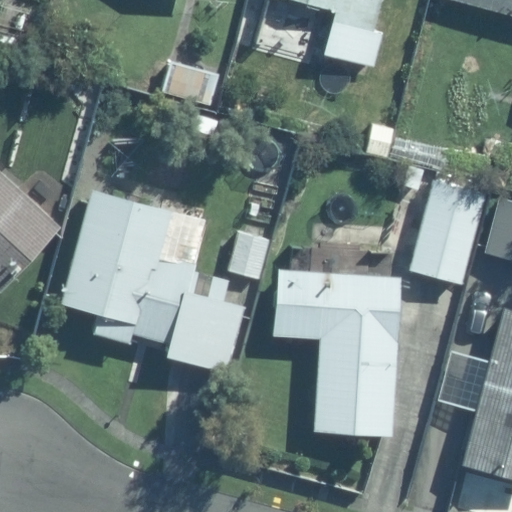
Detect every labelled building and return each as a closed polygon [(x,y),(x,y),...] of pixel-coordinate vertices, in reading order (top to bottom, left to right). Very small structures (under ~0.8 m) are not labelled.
[(296,0),(334,9),(322,56),(372,68),(381,32),(373,30),(380,0),(296,0)] [(511,0),(446,0),(511,16),(511,0)] [(214,75),(169,62),(160,92),(205,104),(214,75)] [(0,290),(56,230),(0,178),(0,290)] [(457,287),(477,191),(426,181),(406,276),(457,287)] [(511,192),(495,188),(478,252),(511,261),(511,192)] [(166,207),(90,189),(61,307),(100,317),(95,335),(130,344),(132,334),(167,343),(164,357),(230,373),(245,310),(186,296),(203,223),(164,213),(166,207)] [(270,239),(236,228),(222,269),(257,280),(270,239)] [(399,277),(280,270),(276,338),(321,341),(315,434),(388,439),(399,277)] [(511,480),(511,297),(511,298),(493,362),(449,350),(434,402),(481,415),(466,468),(511,480)]
